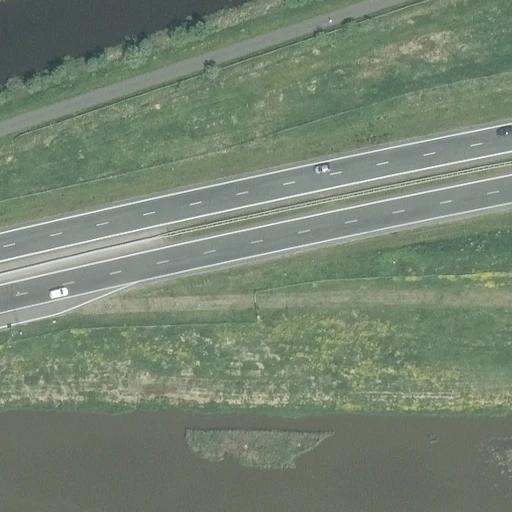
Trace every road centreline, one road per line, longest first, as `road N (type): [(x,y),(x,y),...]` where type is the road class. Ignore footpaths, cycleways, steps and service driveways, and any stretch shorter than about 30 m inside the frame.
road 1 (trunk): [(0,299),(511,189)]
road 2 (trunk): [(511,139),(0,248)]
